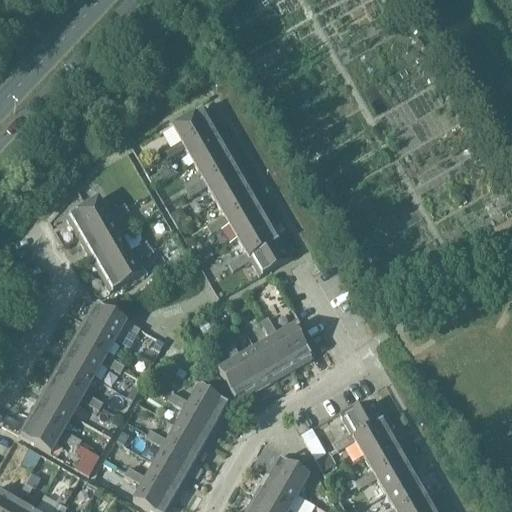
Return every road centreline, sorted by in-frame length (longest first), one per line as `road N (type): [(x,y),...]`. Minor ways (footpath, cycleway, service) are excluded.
road 1 (residential): [(214,511),(266,423),(353,371),(303,274)]
road 2 (secondary): [(0,142),(134,0)]
road 3 (residential): [(0,394),(59,279),(28,224)]
road 4 (secondary): [(99,0),(0,105)]
